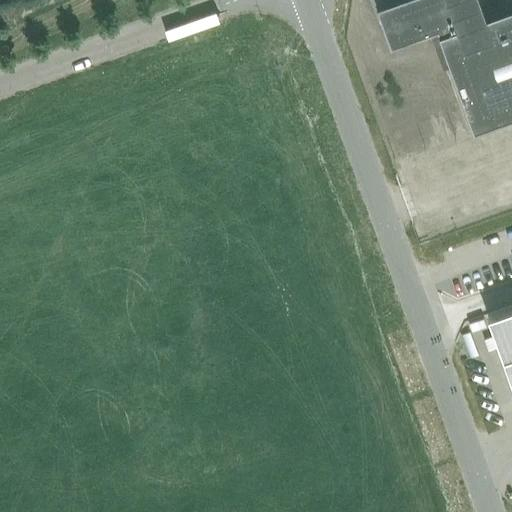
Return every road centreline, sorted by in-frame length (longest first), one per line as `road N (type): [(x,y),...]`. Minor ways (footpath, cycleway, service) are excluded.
road 1 (unclassified): [(490,511),(307,0)]
road 2 (unclassified): [(0,86),(234,0)]
